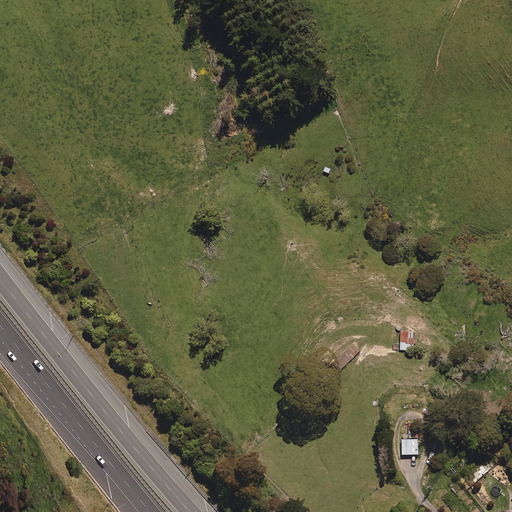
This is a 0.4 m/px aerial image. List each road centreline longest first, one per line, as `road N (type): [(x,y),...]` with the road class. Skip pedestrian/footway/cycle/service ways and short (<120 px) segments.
road 1 (motorway): [(0,279),(192,511)]
road 2 (motorway): [(154,511),(0,326)]
